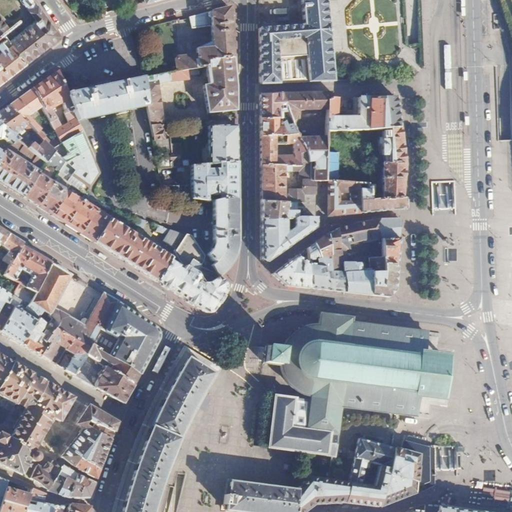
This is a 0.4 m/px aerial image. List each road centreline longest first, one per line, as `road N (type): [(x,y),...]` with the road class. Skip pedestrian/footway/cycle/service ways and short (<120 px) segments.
road 1 (residential): [(247,91),(407,88),(414,313)]
road 2 (secondary): [(484,291),(472,0)]
road 3 (secondary): [(0,206),(183,321)]
road 4 (residential): [(103,505),(126,433),(183,321)]
road 5 (secondary): [(247,91),(247,253)]
road 6 (secondary): [(183,321),(205,334),(321,302)]
road 7 (residential): [(206,0),(74,40)]
